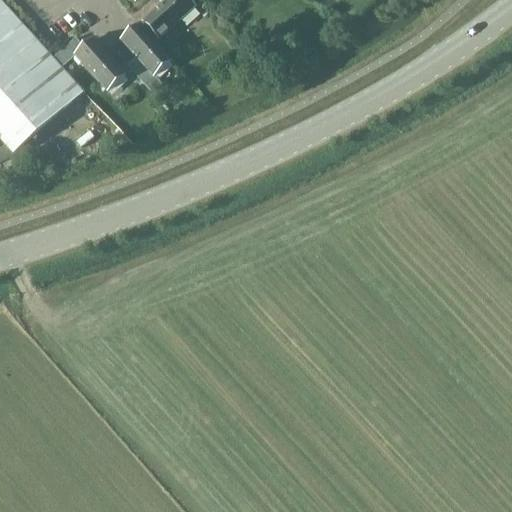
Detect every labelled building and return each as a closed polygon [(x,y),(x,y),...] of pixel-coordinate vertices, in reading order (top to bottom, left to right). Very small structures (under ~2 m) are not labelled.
[(61,69),(53,59),(0,0),(0,146),(9,157),(12,154),(57,113),(82,92),(61,69)] [(153,0),(160,7),(142,22),(158,40),(194,8),(186,0),(153,0)] [(138,26),(120,42),(136,59),(127,67),(152,95),(162,86),(153,77),(170,62),(138,26)] [(53,59),(61,69),(75,57),(106,92),(124,76),(92,40),(83,48),(75,39),(53,59)] [(256,77),(265,69),(253,56),(244,64),(256,77)] [(120,112),(109,100),(101,108),(112,119),(120,112)] [(14,157),(12,154),(9,157),(0,146),(0,164),(4,163),(14,157)]
